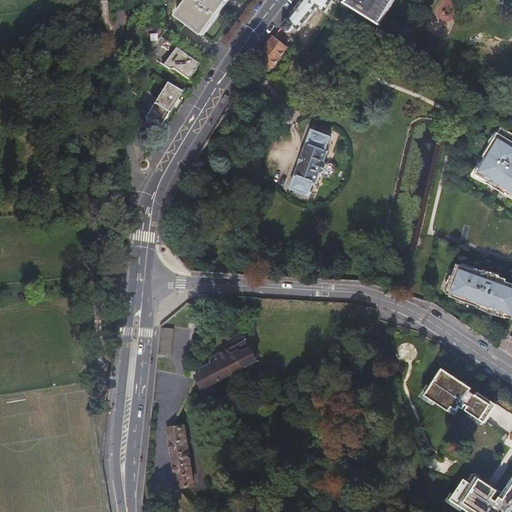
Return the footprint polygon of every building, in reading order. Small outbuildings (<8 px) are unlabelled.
[(189,0),(174,21),(200,41),(231,0),(230,0),(189,0)] [(283,41),(289,33),(295,26),(300,29),(315,8),(324,13),(325,11),(329,13),(335,3),(331,0),(301,0),(301,2),(282,27),(275,35),(283,41)] [(347,0),(346,3),(381,24),(395,0),(347,0)] [(332,30),(325,43),(347,56),(351,49),(342,43),(345,38),(332,30)] [(173,66),(175,68),(188,80),(197,65),(184,53),(183,53),(179,49),(180,49),(166,37),(155,51),(168,62),(169,61),(174,65),(173,66)] [(260,55),(258,57),(271,67),(286,48),(273,38),(260,55)] [(175,68),(167,81),(182,90),(188,80),(175,68)] [(182,90),(167,81),(158,96),(158,97),(156,101),(155,100),(145,117),(160,126),(170,111),(169,110),(172,105),(173,106),(182,90)] [(511,133),(502,127),(493,141),(492,140),(483,154),(485,156),(484,157),(485,158),(482,163),(480,162),(472,174),(472,177),(473,177),(489,184),(490,183),(511,195),(511,283),(503,281),(504,278),(501,277),(501,276),(491,272),(485,270),(484,271),(482,270),(476,268),(475,270),(458,264),(453,276),(451,276),(445,291),(447,292),(447,294),(450,295),(450,297),(478,307),(478,305),(493,310),(492,314),(506,319),(507,318),(511,319),(511,133)] [(310,130),(290,188),(309,195),(313,183),(316,184),(319,174),(323,173),(326,165),(324,162),(328,151),(325,150),(330,137),(310,130)] [(0,247),(0,265),(27,266),(27,249),(0,247)] [(174,330),(163,329),(161,355),(171,356),(174,330)] [(210,364),(198,371),(204,385),(253,359),(244,341),(216,355),(215,359),(209,362),(210,364)] [(499,405),(480,393),(478,396),(472,392),(474,389),(444,369),(432,387),(426,396),(436,403),(451,412),(454,408),(459,411),(461,407),(465,410),(468,406),(470,407),(467,411),(471,413),(485,422),(487,424),(499,405)] [(426,396),(432,387),(429,385),(421,397),(434,406),(436,403),(426,396)] [(485,422),(471,413),(469,416),(483,425),(485,422)] [(186,426),(167,429),(175,486),(194,484),(186,426)] [(469,482),(473,484),(478,477),(475,474),(469,482)] [(511,511),(511,482),(504,494),(478,477),(473,484),(469,482),(466,480),(456,495),(452,501),(465,509),(469,511),(511,511)] [(465,509),(452,501),(456,495),(453,493),(447,502),(463,511),(465,509)]
